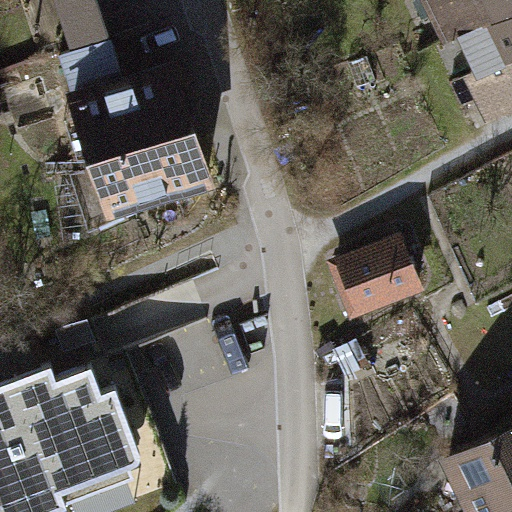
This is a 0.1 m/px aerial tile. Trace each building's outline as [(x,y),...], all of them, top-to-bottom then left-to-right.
[(511,0),(415,0),(435,42),(511,7),(511,6),(511,0)] [(511,108),(511,9),(511,7),(435,42),(474,126),(511,108)] [(203,181),(158,57),(52,95),(98,220),(203,181)] [(416,291),(395,231),(323,256),(344,316),(416,291)] [(0,511),(53,511),(68,507),(63,494),(148,463),(122,392),(108,398),(99,372),(62,386),(56,368),(0,388),(0,511)] [(455,511),(495,511),(496,511),(511,504),(511,412),(427,453),(455,511)]
